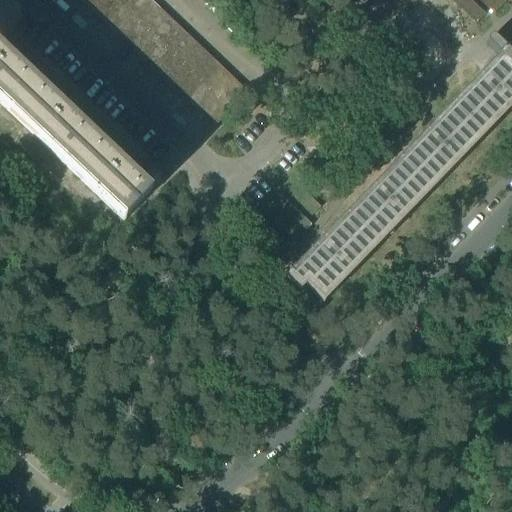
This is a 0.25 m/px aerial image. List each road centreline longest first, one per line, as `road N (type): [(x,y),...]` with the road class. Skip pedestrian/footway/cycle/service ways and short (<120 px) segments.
road 1 (residential): [(329,386),(223,277),(217,254),(224,185),(29,0)]
road 2 (tertiary): [(329,386),(511,193)]
road 3 (unknown): [(369,511),(511,346)]
road 4 (tertiary): [(196,511),(329,386)]
